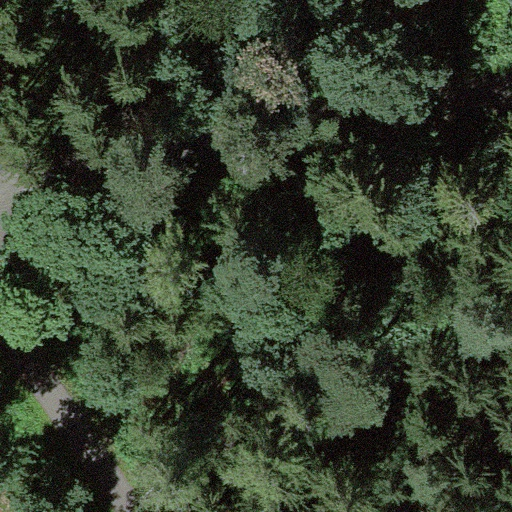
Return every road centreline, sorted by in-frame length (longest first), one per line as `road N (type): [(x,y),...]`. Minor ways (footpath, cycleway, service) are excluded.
road 1 (residential): [(0,175),(511,80)]
road 2 (track): [(0,289),(148,511)]
